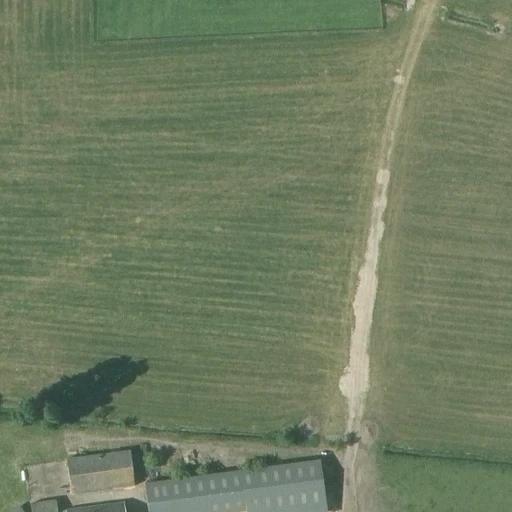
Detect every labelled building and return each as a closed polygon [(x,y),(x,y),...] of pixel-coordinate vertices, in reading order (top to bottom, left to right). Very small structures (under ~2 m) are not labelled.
[(167,450),(171,481),(144,485),(148,511),(241,511),(324,501),(318,461),(184,479),(179,449),(167,450)] [(70,495),(95,492),(135,487),(129,451),(66,460),(70,495)] [(64,472),(26,471),(26,492),(64,493),(64,472)] [(57,511),(56,501),(30,504),(31,511),(57,511)] [(123,511),(123,503),(95,507),(66,511),(65,511),(123,511)]
